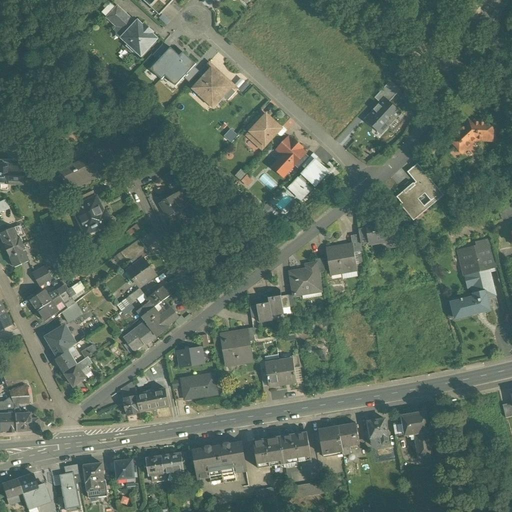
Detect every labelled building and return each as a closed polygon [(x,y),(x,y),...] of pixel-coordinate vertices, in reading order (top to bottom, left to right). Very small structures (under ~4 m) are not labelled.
[(155,0),(150,7),(159,15),(173,0),(155,0)] [(130,18),(118,8),(108,19),(118,28),(119,29),(130,18)] [(130,18),(119,29),(126,35),(136,24),(130,18)] [(126,35),(123,39),(129,45),(136,51),(142,57),(157,40),(152,35),(154,32),(146,25),(144,27),(138,22),(136,24),(126,35)] [(119,29),(118,28),(114,31),(123,39),(126,35),(119,29)] [(136,51),(129,45),(126,47),(133,54),(136,51)] [(163,45),(155,54),(161,60),(169,50),(163,45)] [(169,50),(161,60),(151,71),(162,81),(165,77),(176,87),(186,76),(196,66),(197,65),(183,53),(180,56),(171,48),(169,50)] [(201,72),(199,74),(204,79),(212,71),(215,68),(209,63),(201,72)] [(196,66),(186,76),(192,82),(199,74),(201,72),(196,66)] [(204,79),(195,89),(213,106),(223,96),(231,88),(230,87),(212,71),(204,79)] [(231,88),(223,96),(228,101),(239,90),(233,85),(230,87),(231,88)] [(397,95),(387,86),(375,99),(381,104),(385,100),(389,103),(397,95)] [(375,111),(366,120),(381,134),(389,125),(390,126),(396,120),(395,119),(400,114),(389,103),(385,100),(381,104),(380,106),(379,105),(374,110),(375,111)] [(3,116),(0,117),(0,131),(9,127),(3,116)] [(259,116),(247,129),(251,133),(263,120),(259,116)] [(269,124),(264,119),(263,120),(251,133),(256,138),(266,146),(270,142),(281,129),(272,121),(269,124)] [(470,122),(452,139),(464,152),(477,140),(493,140),(494,123),(470,122)] [(281,129),(270,142),(274,146),(287,131),(283,127),(281,129)] [(14,136),(4,134),(3,149),(13,149),(14,136)] [(289,139),(285,135),(275,145),(280,149),(289,139)] [(266,146),(256,138),(253,141),(262,150),(266,146)] [(302,149),(295,142),(294,143),(289,139),(280,149),(278,151),(284,156),(273,167),(284,177),(305,154),(306,154),(301,150),(302,149)] [(460,164),(449,152),(438,163),(444,169),(453,170),(460,164)] [(305,154),(295,166),(299,170),(303,166),(310,158),(305,154)] [(310,158),(303,166),(307,170),(316,161),(319,158),(314,154),(310,158)] [(100,155),(91,159),(96,170),(105,165),(100,155)] [(23,158),(3,161),(0,160),(0,169),(2,170),(9,171),(10,166),(26,168),(26,159),(23,158)] [(91,159),(61,173),(67,187),(74,188),(100,177),(96,170),(91,159)] [(307,170),(303,175),(311,182),(316,187),(329,173),(316,161),(307,170)] [(418,164),(408,173),(416,182),(426,174),(418,164)] [(0,192),(7,193),(8,183),(18,183),(18,179),(25,177),(26,168),(10,166),(9,171),(2,170),(0,169),(0,192)] [(426,174),(416,182),(416,183),(414,185),(414,184),(413,184),(415,186),(410,190),(408,188),(397,198),(413,218),(442,194),(426,174)] [(311,182),(303,175),(300,178),(308,186),(308,185),(311,182)] [(308,186),(300,178),(290,189),(298,197),(309,186),(308,185),(308,186)] [(179,180),(170,185),(176,194),(183,190),(185,189),(179,180)] [(93,190),(80,197),(83,203),(96,196),(93,190)] [(183,190),(176,194),(185,209),(193,205),(183,190)] [(176,194),(159,204),(168,219),(185,209),(176,194)] [(83,203),(72,208),(85,236),(113,223),(107,211),(105,212),(97,196),(96,196),(83,203)] [(505,220),(511,217),(511,205),(501,209),(505,220)] [(400,223),(359,230),(360,236),(362,245),(391,240),(392,248),(404,246),(400,223)] [(20,224),(14,227),(19,237),(20,237),(25,235),(20,224)] [(14,227),(0,233),(0,234),(8,251),(23,244),(20,237),(19,237),(14,227)] [(360,236),(351,237),(353,247),(354,247),(355,254),(363,252),(362,245),(360,236)] [(139,239),(127,247),(132,254),(136,259),(147,250),(139,239)] [(490,240),(477,243),(477,247),(459,251),(465,276),(489,270),(496,269),(497,269),(490,240)] [(23,244),(8,251),(16,268),(30,261),(25,251),(27,250),(23,244)] [(127,247),(120,252),(126,259),(132,254),(127,247)] [(353,247),(328,251),(332,276),(358,272),(355,254),(354,247),(353,247)] [(186,253),(181,256),(186,268),(192,265),(186,253)] [(145,259),(123,275),(131,285),(135,282),(140,288),(157,275),(145,259)] [(323,259),(316,260),(317,264),(318,273),(325,272),(323,259)] [(308,271),(291,274),(294,295),(295,296),(303,295),(303,293),(321,290),(318,273),(317,264),(307,266),(308,271)] [(53,277),(47,266),(34,273),(42,286),(53,277)] [(485,291),(487,299),(496,296),(490,273),(489,270),(465,276),(468,289),(473,288),(474,294),(485,291)] [(165,286),(147,299),(150,303),(154,308),(166,298),(172,294),(165,286)] [(140,288),(130,296),(134,302),(144,294),(140,288)] [(51,301),(43,291),(29,302),(36,312),(51,301)] [(281,291),(268,293),(269,297),(272,317),(285,315),(284,309),(282,297),(281,291)] [(485,291),(474,294),(475,298),(463,301),(463,299),(462,300),(462,301),(452,304),(456,319),(490,310),(487,299),(485,291)] [(294,295),(288,296),(290,308),(296,306),(295,296),(294,295)] [(288,296),(282,297),(284,309),(290,308),(288,296)] [(269,297),(256,299),(257,306),(259,318),(260,323),(273,321),(272,317),(269,297)] [(166,298),(154,308),(161,317),(173,308),(166,298)] [(51,301),(36,312),(45,323),(59,312),(51,301)] [(132,303),(123,310),(127,315),(136,308),(132,303)] [(150,303),(137,312),(141,317),(143,316),(154,308),(150,303)] [(257,306),(251,307),(253,319),(259,318),(257,306)] [(154,308),(143,316),(146,321),(156,332),(162,327),(163,328),(165,328),(172,322),(172,320),(173,319),(176,319),(177,317),(177,316),(175,313),(176,312),(173,308),(161,317),(154,308)] [(5,314),(0,316),(0,329),(10,325),(5,314)] [(146,321),(124,339),(135,352),(157,334),(156,332),(146,321)] [(65,325),(46,337),(54,351),(69,341),(69,342),(73,339),(65,325)] [(254,329),(247,330),(247,333),(248,333),(249,342),(256,341),(254,329)] [(232,338),(221,340),(225,367),(238,364),(238,361),(252,358),(249,342),(248,333),(247,333),(231,336),(232,338)] [(69,341),(54,351),(58,358),(66,352),(66,351),(68,349),(72,347),(69,342),(69,341)] [(93,342),(81,350),(85,356),(97,348),(93,342)] [(201,348),(178,352),(181,368),(204,364),(201,348)] [(58,358),(55,360),(64,373),(75,365),(78,363),(68,349),(66,351),(66,352),(58,358)] [(301,368),(299,356),(292,357),(292,359),(294,369),(301,368)] [(78,363),(75,365),(76,366),(79,371),(91,363),(86,357),(78,363)] [(292,359),(279,361),(284,386),(296,384),(294,369),(292,359)] [(279,361),(265,364),(267,374),(269,388),(284,386),(279,361)] [(76,366),(65,374),(74,387),(85,379),(79,371),(76,366)] [(195,378),(182,380),(183,388),(185,398),(186,398),(204,395),(205,397),(218,395),(215,377),(195,380),(195,378)] [(134,383),(121,391),(123,399),(137,396),(136,395),(134,383)] [(25,385),(9,391),(10,398),(29,397),(27,392),(25,385)] [(183,388),(173,390),(176,402),(186,400),(186,398),(185,398),(183,388)] [(154,391),(148,392),(148,393),(136,395),(140,413),(169,407),(166,389),(154,392),(154,391)] [(137,396),(123,399),(127,416),(140,413),(136,395),(137,396)] [(29,397),(10,398),(13,405),(18,404),(29,404),(29,397)] [(18,414),(14,414),(15,433),(31,432),(30,419),(30,413),(18,414)] [(426,413),(402,417),(405,436),(418,434),(429,432),(430,432),(426,413)] [(3,415),(0,415),(0,433),(15,433),(14,414),(3,415)] [(402,417),(392,419),(395,438),(405,436),(402,417)] [(38,419),(30,419),(31,432),(39,431),(38,419)] [(385,419),(368,422),(370,431),(367,432),(368,439),(377,438),(378,446),(388,444),(387,436),(388,436),(385,419)] [(357,424),(338,427),(342,451),(356,448),(355,445),(360,444),(357,424)] [(338,427),(318,430),(323,456),(324,458),(342,454),(342,451),(338,427)] [(429,432),(418,434),(422,457),(433,455),(429,432)] [(307,434),(282,439),(286,463),(311,459),(307,434)] [(282,439),(254,443),(258,468),(286,463),(282,439)] [(224,447),(213,448),(210,446),(207,447),(205,450),(194,451),(198,479),(247,472),(242,444),(232,446),(229,443),(226,444),(224,447)] [(181,454),(162,457),(165,474),(174,473),(174,475),(175,474),(175,475),(182,474),(182,471),(184,471),(183,463),(184,463),(185,462),(185,456),(183,455),(181,455),(181,454)] [(146,463),(147,464),(149,476),(152,476),(164,474),(165,474),(162,457),(151,459),(150,458),(148,458),(147,459),(146,460),(146,461),(146,462),(146,463)] [(133,461),(116,463),(118,480),(119,480),(135,478),(133,461)] [(102,463),(84,466),(87,483),(89,499),(109,496),(107,481),(106,480),(105,479),(102,463)] [(63,468),(64,474),(72,473),(73,476),(79,475),(77,465),(63,468)] [(58,475),(64,510),(78,507),(73,476),(72,473),(64,474),(58,475)] [(32,474),(17,479),(22,494),(37,488),(32,474)] [(164,474),(152,476),(153,483),(165,481),(164,474)] [(135,478),(119,480),(120,489),(122,491),(125,490),(128,488),(136,487),(135,478)] [(17,479),(1,485),(6,499),(17,495),(22,494),(17,479)] [(325,481),(296,485),(298,497),(327,493),(325,481)] [(37,488),(22,494),(28,511),(37,511),(35,507),(49,502),(44,486),(37,488)] [(276,487),(259,489),(260,501),(278,499),(276,487)] [(17,495),(6,499),(8,505),(19,501),(17,495)] [(56,503),(43,507),(44,511),(54,511),(58,511),(56,503)]
